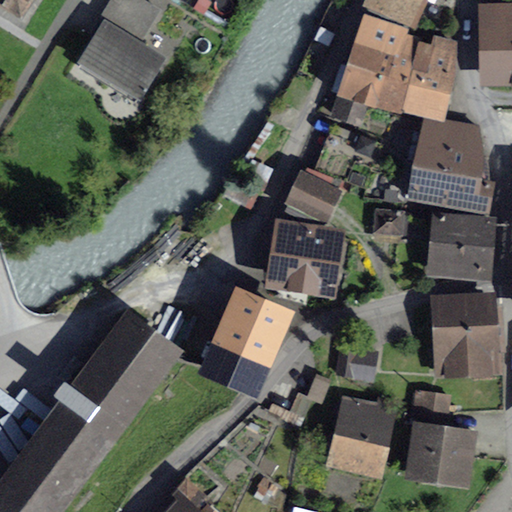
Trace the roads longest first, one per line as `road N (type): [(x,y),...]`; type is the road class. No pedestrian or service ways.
road 1 (residential): [(359,0),(245,238),(195,273),(19,345)]
road 2 (residential): [(511,278),(333,325),(132,511)]
road 3 (unclassified): [(471,0),(472,92),(498,155),(511,263)]
